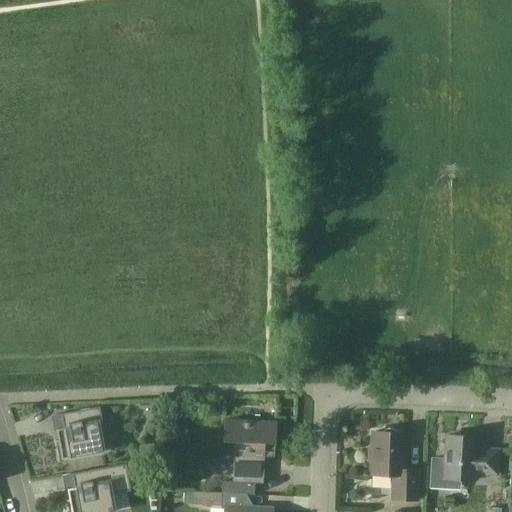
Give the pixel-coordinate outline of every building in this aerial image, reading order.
[(99,407),(51,416),(51,418),(61,416),(64,428),(56,429),(56,431),(59,431),(60,440),(55,441),(55,442),(58,442),(62,460),(102,452),(99,435),(104,434),(99,407)] [(233,456),(232,483),(221,482),(221,494),(254,495),(254,484),(263,484),(264,457),(274,458),(275,423),(242,422),(239,419),(236,419),(233,419),(231,421),(225,421),(223,456),(233,456)] [(368,449),(368,460),(372,462),(371,474),(389,475),(393,480),(392,499),(417,500),(418,471),(404,470),(406,433),(396,433),(394,430),(389,428),(384,430),(383,432),(373,432),(372,447),(368,449)] [(443,479),(475,480),(475,474),(496,475),(497,451),(476,450),(477,438),(446,436),(443,479)] [(125,464),(110,467),(62,476),(62,477),(73,475),(75,488),(67,489),(67,491),(70,490),(71,499),(66,500),(66,502),(69,501),(71,511),(112,511),(113,511),(110,495),(130,491),(125,464)] [(165,486),(178,487),(179,467),(166,467),(165,486)] [(221,507),(221,494),(192,492),(191,505),(221,507)]
